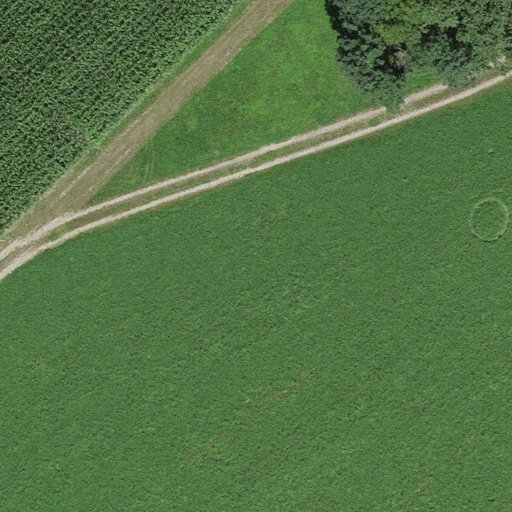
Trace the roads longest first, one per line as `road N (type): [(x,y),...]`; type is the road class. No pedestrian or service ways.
road 1 (track): [(0,266),(36,240),(102,212),(511,63)]
road 2 (track): [(36,240),(61,196),(279,0)]
